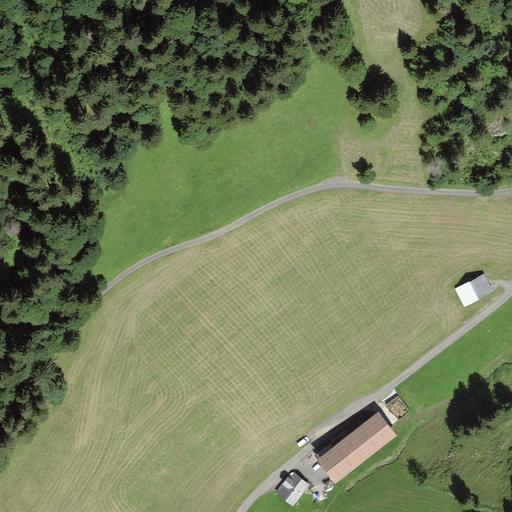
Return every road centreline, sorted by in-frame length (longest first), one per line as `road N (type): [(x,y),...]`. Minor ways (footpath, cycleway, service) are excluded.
road 1 (track): [(0,392),(87,300),(148,258),(306,190),(342,184),(500,193),(511,186)]
road 2 (track): [(244,511),(271,476),(511,294)]
